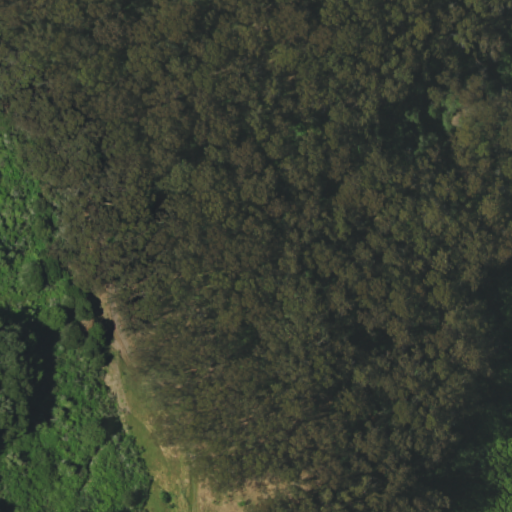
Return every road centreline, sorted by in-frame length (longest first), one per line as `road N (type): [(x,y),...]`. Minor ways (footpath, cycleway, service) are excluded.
road 1 (track): [(219,0),(286,172),(432,271),(447,349),(501,413),(511,415)]
road 2 (track): [(190,511),(184,442),(131,338),(127,261),(109,186)]
road 3 (track): [(109,186),(99,156),(104,132),(204,60),(223,0)]
